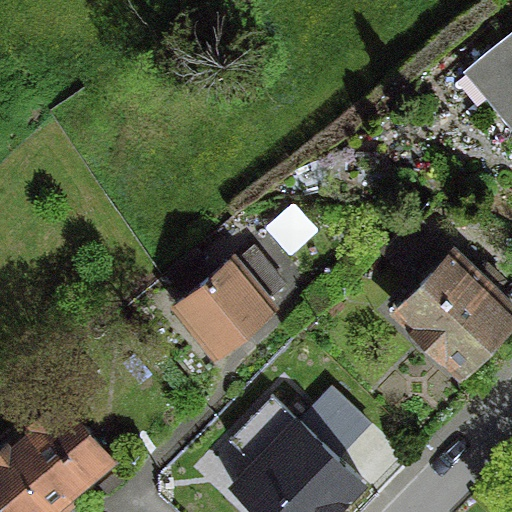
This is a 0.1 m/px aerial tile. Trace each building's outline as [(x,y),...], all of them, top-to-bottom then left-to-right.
[(511,28),(474,60),(498,89),(485,100),(511,131),(511,28)] [(370,155),(355,155),(355,171),(371,170),(370,155)] [(410,216),(376,250),(398,271),(432,237),(410,216)] [(227,257),(170,303),(210,352),(267,305),(261,298),(279,283),(247,245),(230,260),(227,257)] [(160,274),(171,288),(201,262),(190,249),(160,274)] [(391,309),(456,372),(511,313),(487,290),(497,280),(480,264),(471,274),(447,251),(391,309)] [(355,457),(385,425),(343,386),(313,418),(355,457)] [(257,511),(320,511),(353,478),(267,394),(224,439),(252,467),(232,487),(257,511)] [(56,399),(0,445),(0,500),(9,511),(41,511),(106,458),(56,399)]
